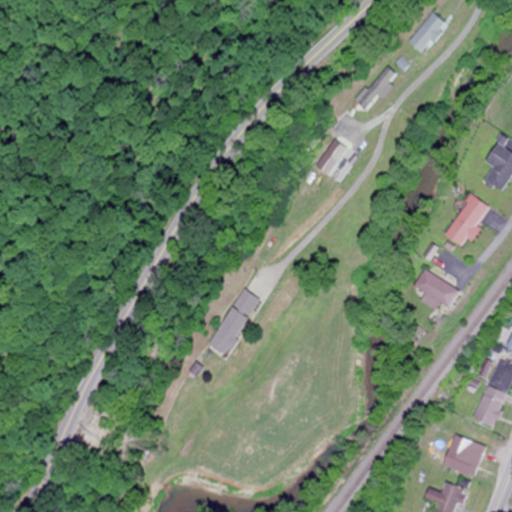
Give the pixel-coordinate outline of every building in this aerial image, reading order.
[(451,26),(436,13),(411,40),(426,53),(451,26)] [(510,191),(511,187),(511,147),(504,143),(493,162),(501,166),(492,180),(510,191)] [(477,239),(499,208),(480,195),(452,234),(469,247),(475,238),(477,239)] [(467,292),(433,269),(422,286),(456,309),(467,292)] [(211,344),(232,356),(265,299),(244,287),(211,344)] [(511,387),(511,365),(501,362),(492,387),(490,386),(478,420),(499,427),(511,387)] [(477,479),(490,448),(459,435),(447,467),(477,479)] [(456,511),(460,503),(466,505),(470,490),(449,483),(446,492),(433,488),(430,500),(441,504),(438,511),(456,511)]
